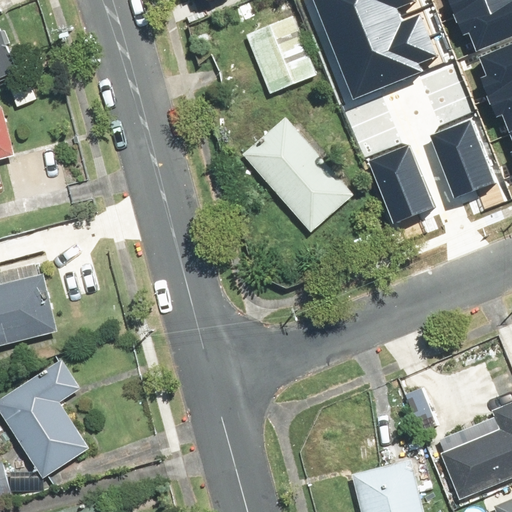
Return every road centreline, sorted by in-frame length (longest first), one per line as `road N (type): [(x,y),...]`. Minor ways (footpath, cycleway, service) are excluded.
road 1 (residential): [(113,0),(215,387)]
road 2 (residential): [(215,387),(511,264)]
road 3 (residential): [(215,387),(247,511)]
